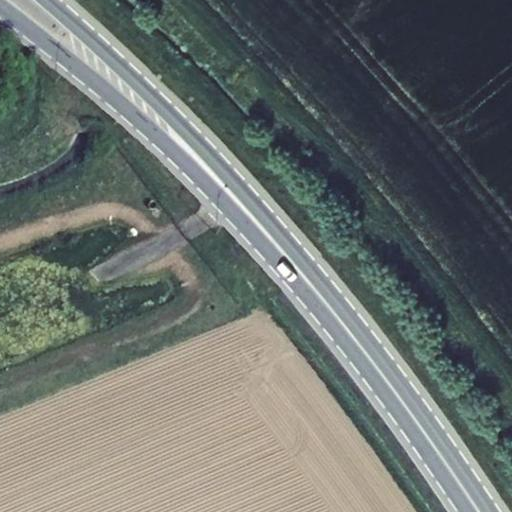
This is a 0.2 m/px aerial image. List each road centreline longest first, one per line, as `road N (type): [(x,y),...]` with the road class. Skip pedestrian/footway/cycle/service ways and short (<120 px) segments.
road 1 (secondary): [(0,6),(146,124),(337,315)]
road 2 (secondary): [(337,315),(209,155),(45,0)]
road 3 (secondary): [(479,511),(337,315)]
